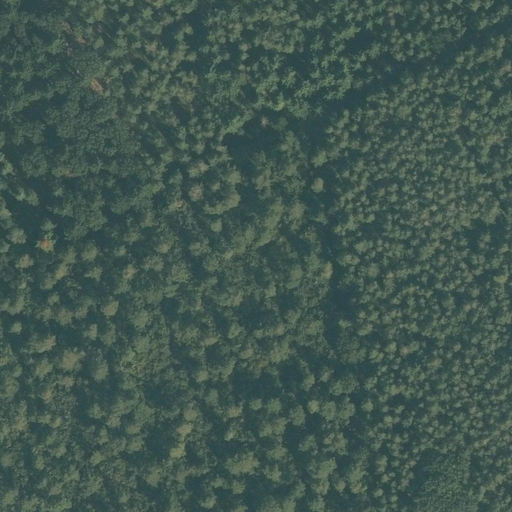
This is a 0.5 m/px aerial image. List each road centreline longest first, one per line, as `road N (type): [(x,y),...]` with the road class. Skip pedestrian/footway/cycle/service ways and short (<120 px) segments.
road 1 (track): [(0,273),(511,16)]
road 2 (track): [(316,115),(368,511)]
